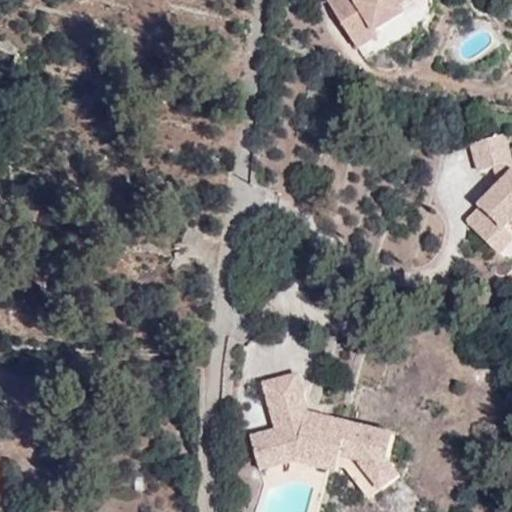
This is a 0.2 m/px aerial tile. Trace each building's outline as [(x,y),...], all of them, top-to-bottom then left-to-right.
[(418,0),(343,0),(333,7),(364,56),(384,43),(381,39),(410,21),(404,10),(418,0)] [(493,165),(511,159),(502,133),(469,142),(477,170),(493,165)] [(511,169),(511,166),(511,159),(493,165),(498,183),(511,169)] [(511,169),(498,183),(478,204),(489,215),(475,229),(484,238),(498,224),(502,228),(504,226),(511,218),(511,169)] [(511,236),(511,234),(504,226),(502,228),(498,224),(484,238),(497,252),(511,236)] [(262,384),(275,431),(278,401),(299,394),(293,376),(262,384)] [(278,401),(275,431),(250,438),(256,470),(292,462),(296,446),(338,456),(335,467),(348,469),(356,480),(366,472),(380,489),(398,474),(385,459),(393,433),(323,418),(319,428),(302,423),(304,413),(299,394),(278,401)] [(319,428),(323,418),(304,413),(302,423),(319,428)] [(296,446),(292,462),(334,471),(335,467),(338,456),(296,446)] [(366,472),(356,480),(370,497),(380,489),(366,472)]
